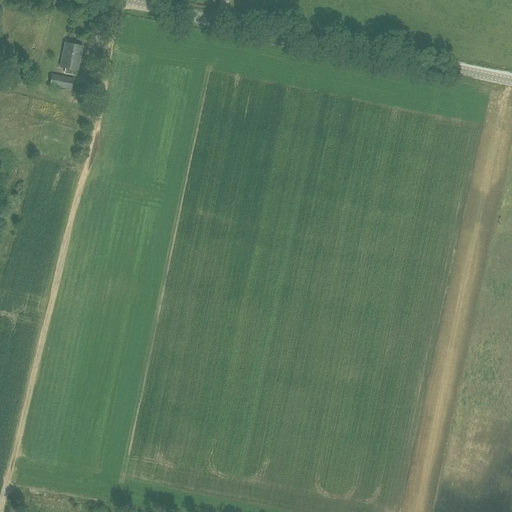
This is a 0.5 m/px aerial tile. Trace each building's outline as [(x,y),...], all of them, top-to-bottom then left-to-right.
[(77,70),(82,46),(65,42),(59,66),(65,67),(76,70),(77,70)] [(5,64),(4,70),(18,73),(19,67),(5,64)] [(64,74),(75,76),(76,70),(65,67),(64,74)] [(20,88),(23,77),(4,72),(1,83),(20,88)] [(73,79),(50,74),(47,86),(71,91),(73,79)]
